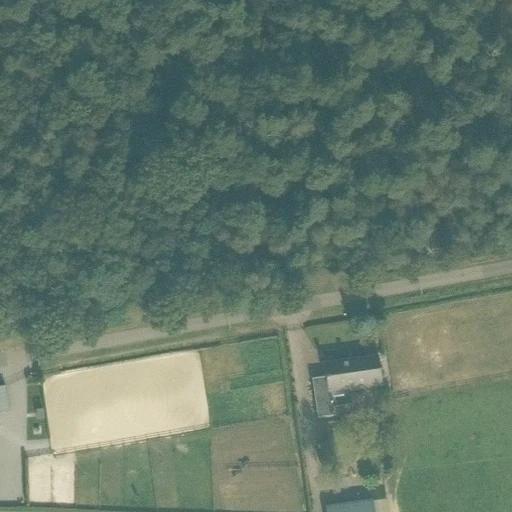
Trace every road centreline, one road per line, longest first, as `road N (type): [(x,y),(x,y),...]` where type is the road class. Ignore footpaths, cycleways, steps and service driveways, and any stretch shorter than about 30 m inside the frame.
road 1 (unclassified): [(0,358),(511,264)]
road 2 (track): [(46,0),(235,316)]
